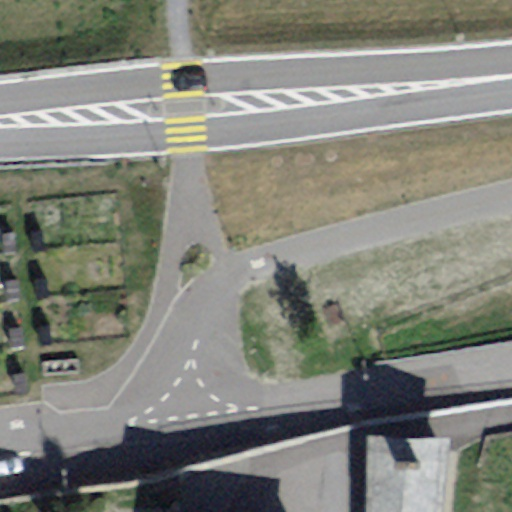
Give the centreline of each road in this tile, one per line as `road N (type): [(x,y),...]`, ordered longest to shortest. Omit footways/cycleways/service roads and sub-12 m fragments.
road 1 (residential): [(511,363),(0,432)]
road 2 (primary): [(511,75),(0,121)]
road 3 (residential): [(340,511),(355,461),(374,440),(511,416)]
